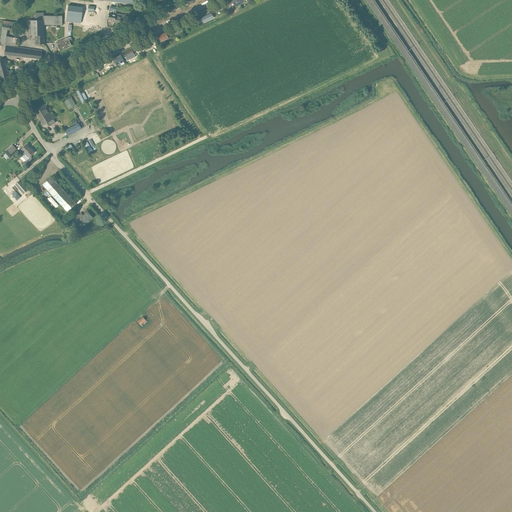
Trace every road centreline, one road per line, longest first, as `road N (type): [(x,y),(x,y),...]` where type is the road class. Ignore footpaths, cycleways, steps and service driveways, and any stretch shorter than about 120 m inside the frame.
road 1 (unclassified): [(374,511),(49,153),(13,93)]
road 2 (track): [(393,0),(511,174)]
road 3 (residential): [(152,30),(116,34),(0,90)]
road 4 (secondary): [(13,93),(152,30)]
road 5 (track): [(85,193),(205,137)]
